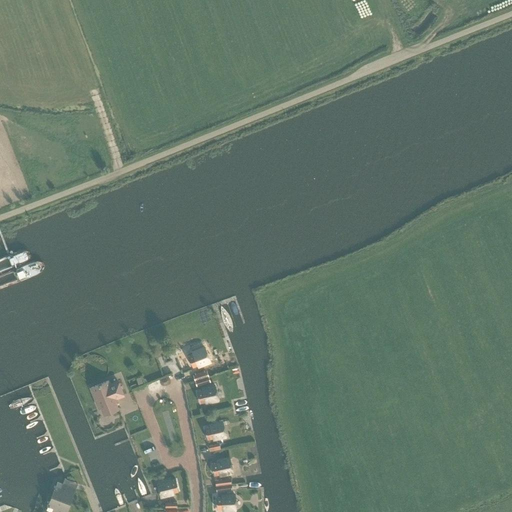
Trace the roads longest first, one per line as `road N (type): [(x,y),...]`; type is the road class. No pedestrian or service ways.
road 1 (unclassified): [(0,218),(511,14)]
road 2 (residential): [(191,461),(168,464),(141,397),(175,384),(189,447)]
